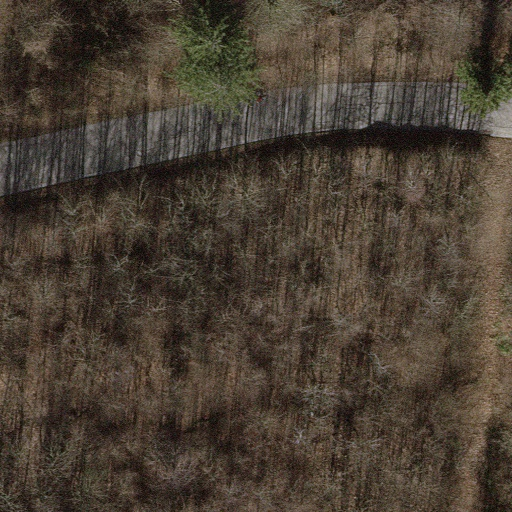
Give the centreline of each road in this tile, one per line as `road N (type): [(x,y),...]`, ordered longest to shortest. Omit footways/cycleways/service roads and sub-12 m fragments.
road 1 (unclassified): [(511,112),(364,105),(242,117),(0,172)]
road 2 (track): [(498,110),(468,511)]
